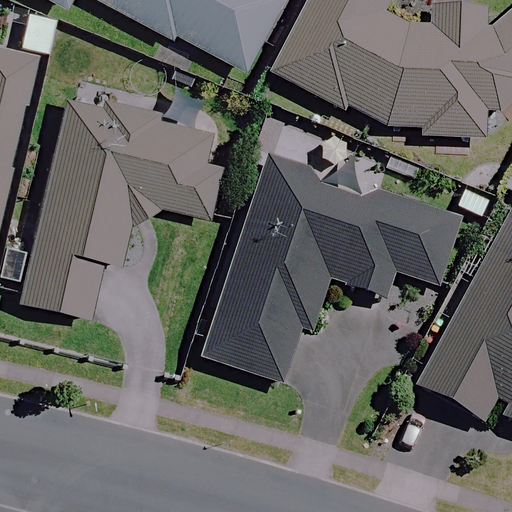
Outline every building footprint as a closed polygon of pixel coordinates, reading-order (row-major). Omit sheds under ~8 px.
[(26,0),(57,14),(63,0),(70,0),(237,78),(273,0),(26,0)] [(409,148),(428,147),(481,145),(480,129),(511,99),(511,11),(462,57),(407,34),(375,20),(383,0),(302,0),(268,83),(409,143),(409,148)] [(0,167),(24,58),(0,53),(0,167)] [(95,106),(93,113),(49,104),(7,308),(82,323),(93,266),(111,270),(120,229),(151,213),(200,223),(211,170),(197,167),(203,138),(144,126),(146,116),(95,106)] [(323,199),(255,177),(193,366),(276,393),(294,337),(303,340),(321,288),(377,306),(385,281),(429,296),(453,223),(362,193),(356,210),(323,199)] [(501,413),(494,425),(511,433),(511,214),(505,211),(408,394),(479,432),(491,408),(501,413)]
